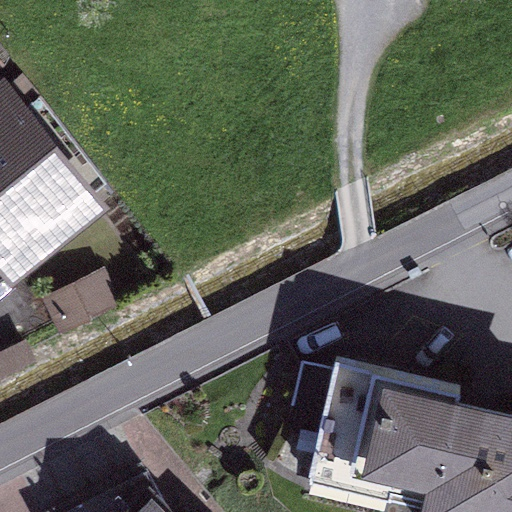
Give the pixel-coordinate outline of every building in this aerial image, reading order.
[(0,61),(9,54),(0,43),(0,61)] [(109,181),(41,96),(23,110),(7,89),(0,94),(0,231),(8,241),(39,217),(49,229),(109,181)] [(114,303),(99,275),(52,299),(66,327),(114,303)] [(0,390),(41,370),(28,346),(0,359),(0,390)] [(511,511),(511,414),(454,402),(458,384),(432,378),(338,356),(334,371),(321,430),(315,457),(395,475),(391,490),(430,498),(428,508),(447,511),(511,511)] [(321,430),(334,371),(300,363),(287,423),(321,430)] [(168,511),(147,469),(61,511),(168,511)]
